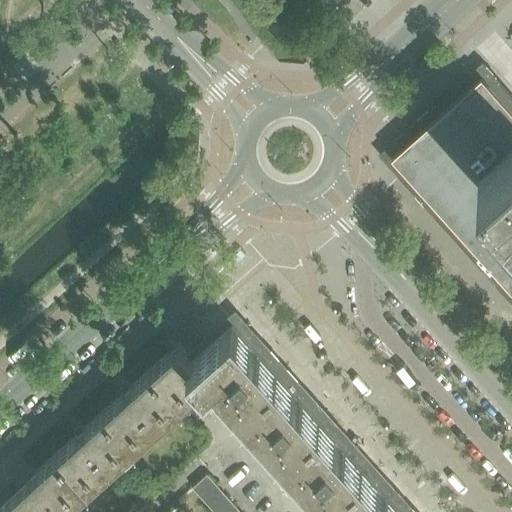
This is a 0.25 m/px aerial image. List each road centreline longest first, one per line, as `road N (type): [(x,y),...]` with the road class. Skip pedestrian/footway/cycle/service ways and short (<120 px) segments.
road 1 (residential): [(368,239),(365,311),(511,475)]
road 2 (tertiary): [(0,409),(187,240)]
road 3 (residential): [(511,397),(368,239)]
